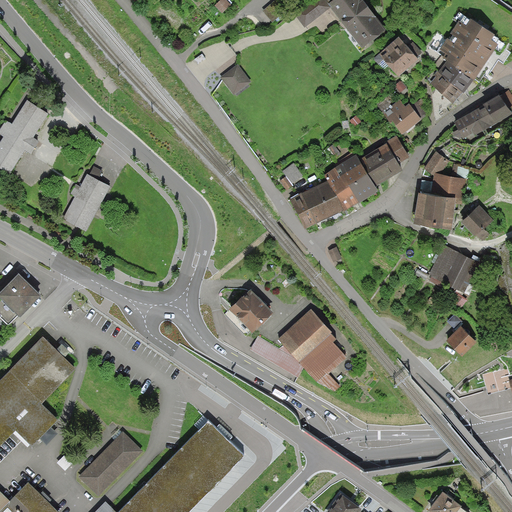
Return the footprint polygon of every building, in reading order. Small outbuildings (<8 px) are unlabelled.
[(225,0),(222,0),(216,7),(224,13),(231,5),(225,0)] [(288,10),(279,0),(276,0),(263,12),(273,24),(288,10)] [(324,0),(311,0),(295,13),(306,28),(332,9),(329,5),(324,0)] [(385,31),(361,0),(336,0),(329,5),(332,9),(362,48),(385,31)] [(455,47),(483,67),(487,62),(498,45),(491,40),(494,35),(472,20),(467,26),(461,22),(452,34),(460,40),(455,47)] [(409,45),(401,36),(379,54),(398,77),(424,55),(413,42),(409,45)] [(478,76),(483,67),(455,47),(448,42),(440,53),(446,56),(443,60),(447,62),(474,80),(474,81),(478,76)] [(439,73),(463,93),(464,94),(467,90),(474,80),(447,62),(439,73)] [(220,77),(234,95),(251,83),(239,65),(237,64),(220,77)] [(463,93),(439,73),(437,72),(435,75),(436,77),(430,84),(454,104),(457,101),(463,93)] [(475,135),(511,114),(511,113),(501,95),(482,106),(483,107),(455,123),(459,131),(454,133),(455,136),(462,139),(474,133),(475,135)] [(403,135),(421,122),(408,105),(406,106),(400,98),(387,108),(389,110),(383,114),(391,124),(393,123),(403,135)] [(47,114),(25,100),(10,124),(4,120),(0,127),(0,135),(3,138),(0,141),(0,169),(9,175),(23,152),(32,157),(41,143),(32,138),(47,114)] [(397,138),(358,160),(373,188),(402,171),(399,164),(409,159),(397,138)] [(336,167),(355,203),(375,192),(373,188),(358,160),(356,156),(336,167)] [(293,183),(304,175),(295,163),(284,171),(293,183)] [(90,172),(101,176),(103,169),(93,166),(90,172)] [(333,195),(341,210),(355,203),(336,167),(322,174),(325,179),(333,195)] [(76,197),(64,219),(86,231),(111,186),(87,174),(80,187),(76,184),(74,188),(71,195),(76,197)] [(418,187),(413,220),(451,225),(454,202),(463,203),(467,179),(433,175),(431,189),(418,187)] [(297,214),(333,195),(325,179),(288,198),(297,214)] [(333,195),(297,214),(305,229),(341,210),(333,195)] [(491,223),(477,206),(461,220),(475,236),(491,223)] [(502,245),(502,250),(505,273),(500,278),(500,286),(506,290),(509,293),(511,321),(507,323),(504,329),(506,336),(511,339),(511,338),(511,272),(510,243),(506,243),(502,245)] [(478,261),(441,246),(426,282),(464,297),(478,261)] [(337,247),(329,251),(334,263),(343,259),(337,247)] [(21,318),(42,296),(19,274),(7,286),(0,292),(0,315),(9,324),(18,315),(21,318)] [(271,309),(249,286),(228,307),(250,329),(271,309)] [(353,356),(310,310),(279,338),(303,363),(322,384),(353,356)] [(455,331),(446,340),(460,355),(476,340),(462,325),(455,331)] [(0,490),(0,442),(12,429),(29,446),(35,440),(58,416),(41,401),(75,367),(57,349),(43,335),(0,379),(0,511),(57,511),(40,495),(27,483),(10,500),(0,490)] [(303,363),(258,335),(252,346),(297,374),(303,363)] [(502,338),(492,341),(496,350),(505,346),(502,338)] [(511,379),(510,380),(507,370),(483,377),(488,395),(511,387),(511,379)] [(228,435),(211,418),(202,427),(118,511),(186,511),(246,452),(228,435)] [(143,447),(124,429),(80,475),(99,493),(143,447)] [(467,511),(441,491),(425,510),(427,511),(467,511)] [(356,511),(361,506),(341,492),(327,511),(356,511)]
